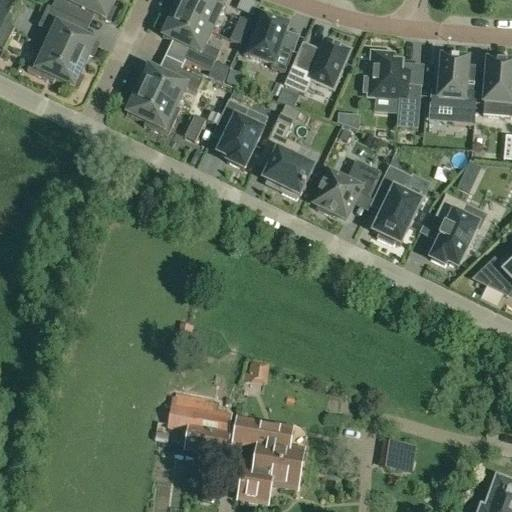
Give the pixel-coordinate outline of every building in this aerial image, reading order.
[(0,0),(0,32),(15,5),(5,0),(0,0)] [(111,10),(115,0),(69,0),(67,4),(57,0),(55,0),(51,10),(47,9),(73,21),(78,10),(109,24),(115,11),(111,10)] [(173,16),(211,34),(224,7),(208,0),(203,0),(203,2),(198,0),(176,0),(174,4),(178,6),(173,16)] [(68,32),(73,21),(47,9),(38,29),(52,36),(46,49),(40,46),(39,47),(84,68),(89,58),(92,59),(99,46),(68,32)] [(205,48),(211,34),(173,16),(162,40),(190,52),(185,63),(210,75),(219,55),(205,48)] [(279,51),(285,34),(288,25),(273,19),(272,23),(262,20),(257,35),(251,33),(243,58),(271,68),(270,71),(285,76),(292,56),(279,51)] [(251,26),(240,21),(230,43),(240,48),(251,26)] [(4,25),(0,32),(0,50),(3,52),(14,31),(4,25)] [(334,93),(343,73),(341,72),(349,53),(339,49),(341,46),(329,41),(327,44),(326,43),(325,43),(320,54),(318,58),(313,56),(314,51),(302,46),(283,89),(305,98),(311,83),(334,93)] [(79,78),(84,68),(39,47),(27,74),(53,86),(54,82),(77,93),(83,80),(79,78)] [(417,132),(421,89),(409,88),(410,76),(401,75),(401,66),(392,66),(393,57),(371,55),(369,81),(364,80),(362,96),(368,96),(368,100),(376,101),(375,115),(397,116),(396,131),(417,132)] [(453,111),(452,127),(474,129),(477,94),(465,93),(467,63),(465,62),(465,59),(451,58),(450,61),(441,60),(437,109),(453,111)] [(487,64),(482,118),(511,120),(511,62),(499,61),(499,65),(487,64)] [(148,70),(137,94),(175,111),(176,111),(186,89),(197,94),(202,83),(180,73),(175,83),(148,70)] [(243,78),(230,73),(226,86),(239,90),(243,78)] [(277,104),(282,91),(283,90),(274,86),(268,100),(277,104)] [(180,113),(176,111),(175,111),(137,94),(126,117),(145,125),(143,129),(167,141),(180,113)] [(226,165),(243,173),(262,133),(243,124),(248,113),(228,104),(216,129),(227,135),(217,156),(228,162),(226,165)] [(294,162),(300,150),(284,142),(293,123),(280,117),(261,158),(273,163),(263,183),(267,184),(267,185),(268,186),(268,185),(275,188),(275,189),(276,190),(276,189),(283,192),(281,195),(296,203),(298,199),(299,199),(302,192),(304,193),(305,190),(304,189),(313,171),(294,162)] [(194,119),(184,140),(195,145),(205,124),(194,119)] [(351,136),(344,132),(339,141),(346,145),(351,136)] [(369,202),(381,177),(355,165),(347,183),(329,174),(313,206),(318,209),(317,212),(329,219),(331,215),(346,222),(358,197),(369,202)] [(391,197),(373,235),(378,238),(376,241),(393,249),(394,245),(400,248),(420,205),(403,196),(410,180),(389,169),(378,191),(391,197)] [(467,209),(445,199),(436,218),(434,222),(446,228),(445,230),(444,230),(438,241),(440,242),(430,262),(443,269),(444,269),(446,266),(457,271),(468,248),(471,249),(478,235),(475,233),(478,228),(461,220),(467,209)] [(511,267),(504,275),(494,264),(474,283),(506,299),(511,293),(511,267)] [(204,355),(206,344),(194,341),(192,352),(204,355)] [(266,369),(252,367),(250,382),(264,384),(266,369)] [(170,425),(189,429),(229,436),(232,417),(173,406),(170,425)] [(303,452),(289,449),(292,431),(238,422),(235,442),(251,444),(250,451),(258,452),(253,478),(243,476),(239,503),(267,508),(270,489),(296,493),(303,452)] [(225,459),(229,436),(189,429),(185,452),(225,459)] [(168,437),(156,435),(155,444),(167,446),(168,437)] [(511,511),(511,484),(500,480),(499,484),(497,484),(486,511),(511,511)]
